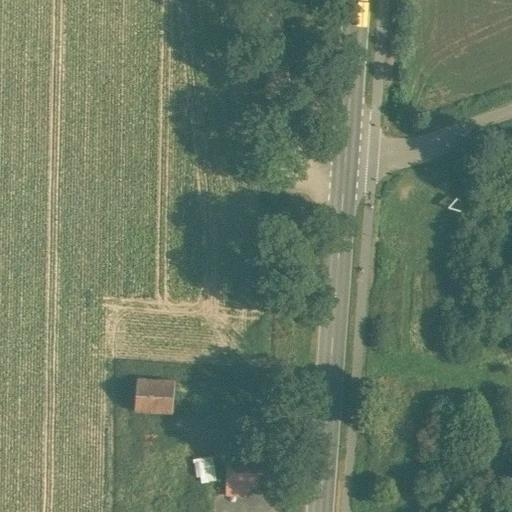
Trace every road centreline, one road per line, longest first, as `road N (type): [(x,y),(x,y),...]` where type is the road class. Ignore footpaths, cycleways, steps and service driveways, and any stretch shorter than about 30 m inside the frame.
road 1 (secondary): [(341,170),(316,511)]
road 2 (unclassified): [(511,113),(341,170)]
road 3 (secondary): [(354,0),(341,170)]
